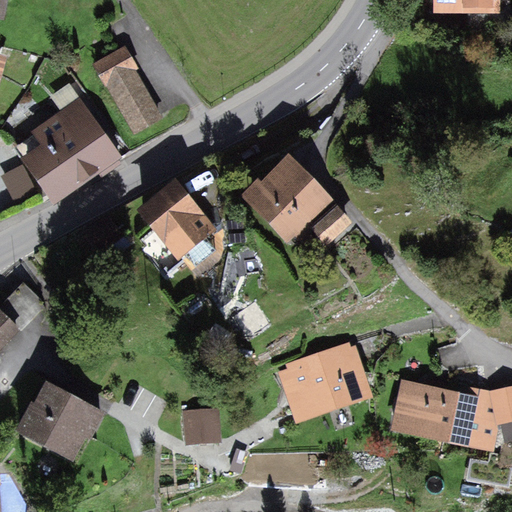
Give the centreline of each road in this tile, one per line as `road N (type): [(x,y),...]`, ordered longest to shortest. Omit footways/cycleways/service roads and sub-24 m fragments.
road 1 (residential): [(511,366),(455,323),(321,174),(327,137),(374,53),(369,14)]
road 2 (tertiary): [(369,14),(303,84),(0,253)]
